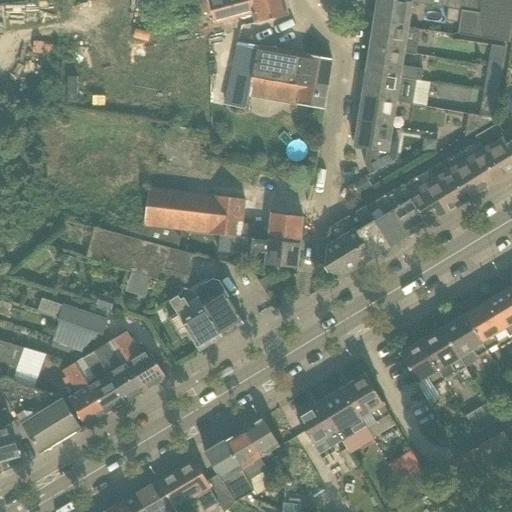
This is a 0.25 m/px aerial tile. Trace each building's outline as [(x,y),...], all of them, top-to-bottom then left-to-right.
[(211,11),(251,0),(205,0),(200,1),(203,14),(212,12),(211,11)] [(255,25),(289,16),(284,0),(251,0),(211,11),(212,12),(214,21),(216,24),(252,14),(255,25)] [(396,0),(378,0),(375,22),(408,27),(412,2),(396,0)] [(426,0),(425,6),(444,8),(445,0),(426,0)] [(445,0),(444,8),(449,9),(461,11),(478,14),(478,0),(445,0)] [(461,11),(460,22),(458,36),(511,45),(511,34),(511,0),(478,0),(478,14),(461,11)] [(448,20),(460,22),(461,11),(449,9),(448,20)] [(375,22),(371,47),(404,52),(417,54),(421,30),(408,27),(375,22)] [(325,110),(333,59),(300,53),(237,43),(224,105),(245,110),(249,91),(278,97),(285,99),(287,89),(301,92),(299,106),(325,110)] [(489,66),(502,68),(505,48),(493,45),(489,66)] [(403,57),(404,52),(371,47),(367,72),(417,79),(417,80),(422,81),(424,69),(403,65),(404,57),(403,57)] [(499,92),(502,68),(489,66),(485,90),(499,92)] [(363,97),(397,101),(414,104),(417,80),(417,79),(367,72),(363,97)] [(481,114),(495,116),(499,92),(485,90),(481,114)] [(393,127),(397,101),(363,97),(359,122),(393,127)] [(495,116),(481,114),(481,116),(469,114),(466,136),(494,119),(495,116)] [(493,185),(511,173),(511,115),(476,138),(479,143),(481,142),(494,164),(485,171),(493,185)] [(365,164),(371,174),(398,159),(400,142),(391,141),(393,127),(359,122),(355,147),(367,149),(365,164)] [(451,159),(475,196),(493,185),(485,171),(494,164),(481,142),(479,143),(451,159)] [(445,214),(475,196),(451,159),(433,169),(449,193),(438,200),(445,214)] [(403,186),(428,225),(445,214),(438,200),(449,193),(433,169),(403,186)] [(359,193),(372,186),(367,177),(354,184),(359,193)] [(385,196),(410,236),(428,225),(403,186),(385,196)] [(300,246),(304,217),(271,213),(269,231),(261,230),(261,226),(243,224),(245,200),(214,196),(150,187),(146,227),(183,232),(183,230),(209,234),(244,238),(244,239),(300,246)] [(393,246),(410,236),(385,196),(366,207),(393,246)] [(366,207),(352,215),(349,217),(374,257),(393,246),(366,207)] [(356,268),(374,257),(349,217),(331,227),(356,268)] [(178,250),(183,232),(146,227),(144,241),(177,251),(178,250)] [(330,228),(330,229),(327,246),(325,267),(331,278),(338,280),(338,279),(356,268),(331,227),(330,228)] [(187,288),(196,255),(178,250),(177,251),(144,241),(96,228),(87,258),(187,288)] [(267,253),(265,264),(297,268),(300,246),(244,239),(243,249),(267,253)] [(265,291),(273,287),(266,277),(259,282),(265,291)] [(223,337),(244,324),(219,282),(213,280),(194,292),(204,308),(204,309),(206,308),(223,337)] [(511,289),(511,287),(488,301),(511,340),(511,289)] [(182,294),(179,296),(170,301),(178,314),(171,319),(182,337),(189,333),(200,351),(223,337),(206,308),(204,309),(204,308),(194,292),(184,288),(182,294)] [(96,305),(112,310),(115,299),(100,294),(96,305)] [(488,350),(498,343),(501,347),(511,340),(488,301),(467,314),(488,350)] [(103,336),(109,322),(93,316),(64,306),(59,321),(60,321),(98,335),(103,336)] [(466,367),(467,367),(480,359),(478,356),(488,350),(467,314),(443,328),(466,367)] [(60,321),(54,337),(75,345),(85,349),(98,335),(60,321)] [(445,380),(456,373),(466,367),(443,328),(422,341),(445,380)] [(147,390),(167,378),(150,351),(142,356),(127,333),(115,340),(129,363),(129,364),(131,363),(147,390)] [(72,354),(75,345),(54,337),(51,347),(72,354)] [(7,378),(13,380),(23,348),(0,340),(0,365),(7,377),(7,378)] [(115,340),(107,345),(95,352),(127,402),(147,390),(131,363),(129,364),(129,363),(115,340)] [(401,354),(418,383),(428,376),(434,386),(445,380),(422,341),(401,354)] [(107,414),(127,402),(95,352),(84,358),(76,363),(86,378),(85,379),(107,414)] [(86,426),(107,414),(85,379),(86,378),(76,363),(64,370),(78,394),(70,399),(86,426)] [(367,428),(390,415),(366,375),(344,388),(367,428)] [(0,381),(0,386),(40,453),(41,454),(61,441),(27,385),(13,380),(7,378),(0,381)] [(82,429),(63,398),(35,388),(27,385),(61,441),(82,429)] [(344,388),(320,403),(342,441),(345,447),(350,455),(351,454),(375,440),(374,437),(373,438),(367,428),(344,388)] [(321,454),(342,441),(320,403),(298,416),(321,454)] [(0,462),(20,456),(7,411),(0,413),(0,462)] [(280,445),(263,418),(243,430),(268,468),(278,462),(271,451),(280,445)] [(467,439),(476,433),(472,427),(463,433),(467,439)] [(249,481),(269,469),(268,468),(243,430),(226,441),(225,440),(224,441),(249,481)] [(511,445),(504,431),(454,460),(479,502),(504,488),(497,476),(511,467),(511,445)] [(205,453),(219,475),(210,480),(218,494),(234,502),(235,502),(253,491),(255,491),(249,481),(224,441),(205,453)] [(351,471),(359,467),(351,454),(350,455),(345,447),(339,450),(351,471)] [(300,511),(301,505),(303,476),(301,475),(304,449),(289,448),(285,503),(284,503),(282,511),(300,511)] [(414,455),(413,455),(391,469),(403,487),(425,473),(414,455)] [(207,482),(194,460),(159,481),(176,509),(196,497),(204,511),(219,502),(224,511),(225,511),(234,502),(218,494),(210,480),(207,482)] [(159,481),(130,498),(130,499),(125,501),(131,511),(170,511),(176,509),(159,481)] [(418,497),(429,489),(424,481),(413,489),(418,497)] [(125,501),(106,511),(131,511),(125,501)]
